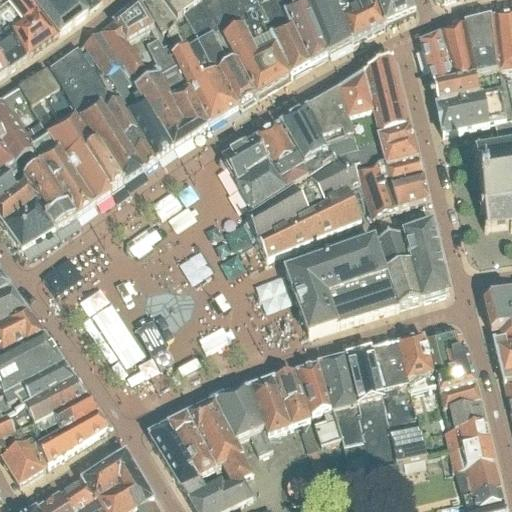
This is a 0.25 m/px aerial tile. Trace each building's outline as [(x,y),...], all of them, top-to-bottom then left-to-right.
[(0,0),(0,39),(1,42),(8,38),(28,64),(59,42),(25,0),(0,0)] [(25,0),(59,42),(88,19),(85,16),(73,0),(25,0)] [(73,0),(85,16),(88,19),(102,8),(95,0),(73,0)] [(151,0),(143,7),(161,41),(174,29),(157,0),(151,0)] [(192,0),(157,0),(174,29),(176,27),(180,24),(182,23),(198,51),(197,51),(212,77),(216,76),(238,115),(257,104),(222,44),(215,33),(208,18),(206,18),(205,14),(197,3),(196,4),(192,0)] [(192,0),(196,4),(197,3),(205,14),(206,18),(208,18),(215,33),(222,44),(257,104),(293,82),(286,69),(283,70),(265,31),(269,30),(259,12),(253,0),(192,0)] [(270,0),(273,5),(259,12),(269,30),(265,31),(283,70),(286,69),(293,82),(327,62),(299,0),(270,0)] [(299,0),(327,62),(348,52),(327,0),(299,0)] [(327,0),(348,52),(351,50),(385,34),(371,0),(327,0)] [(416,21),(408,0),(371,0),(385,34),(416,21)] [(442,10),(465,0),(432,0),(435,7),(442,10)] [(138,10),(112,31),(127,50),(150,37),(154,44),(158,43),(153,35),(138,10)] [(511,23),(492,28),(492,30),(499,79),(502,86),(506,90),(511,119),(511,23)] [(461,38),(460,36),(472,87),(499,79),(492,30),(461,38)] [(156,73),(149,76),(146,77),(127,50),(112,31),(100,40),(135,97),(154,131),(159,128),(171,157),(192,144),(159,84),(159,83),(157,80),(160,79),(157,72),(156,73)] [(179,44),(180,41),(175,33),(166,40),(178,58),(172,62),(168,54),(172,65),(171,65),(207,134),(223,125),(198,75),(195,77),(184,54),(183,49),(179,44)] [(460,36),(438,46),(451,92),(472,87),(460,36)] [(0,70),(7,80),(28,64),(8,38),(1,42),(0,39),(0,70)] [(156,168),(171,157),(159,128),(154,131),(135,97),(100,40),(83,54),(105,87),(112,81),(120,96),(116,98),(118,104),(120,107),(125,115),(130,124),(156,168)] [(190,55),(180,41),(179,44),(183,49),(184,54),(195,77),(198,75),(223,125),(238,115),(216,76),(212,77),(197,51),(190,55)] [(421,57),(433,96),(451,92),(438,46),(424,51),(421,57)] [(159,84),(192,144),(207,134),(171,65),(172,65),(168,54),(163,56),(158,47),(146,53),(156,73),(157,72),(160,79),(157,80),(159,83),(159,84)] [(143,179),(156,168),(130,124),(125,115),(120,107),(118,104),(116,98),(120,96),(112,81),(105,87),(83,54),(78,58),(99,89),(114,113),(104,119),(142,180),(143,179)] [(80,126),(80,127),(123,193),(142,180),(104,119),(114,113),(99,89),(78,58),(50,78),(80,126)] [(409,137),(391,67),(360,86),(379,147),(377,148),(380,156),(383,169),(386,177),(390,195),(421,186),(417,168),(409,137)] [(73,123),(71,124),(57,100),(59,99),(46,79),(18,96),(25,109),(30,117),(39,130),(47,144),(56,158),(92,214),(103,206),(109,202),(80,154),(72,141),(82,135),(78,129),(80,127),(80,126),(78,128),(73,123)] [(511,143),(511,137),(510,129),(505,130),(505,129),(501,99),(498,86),(502,86),(499,79),(472,87),(451,92),(433,96),(442,144),(495,133),(498,146),(511,143)] [(360,86),(336,101),(356,154),(352,155),(354,161),(344,163),(346,167),(353,180),(355,179),(383,169),(380,156),(377,148),(379,147),(360,86)] [(18,96),(1,107),(10,118),(25,109),(18,96)] [(336,101),(305,119),(326,153),(335,168),(337,172),(346,167),(344,163),(354,161),(352,155),(356,154),(336,101)] [(1,107),(0,107),(0,141),(7,151),(3,153),(14,170),(33,158),(30,155),(34,153),(26,140),(10,118),(1,107)] [(321,176),(335,168),(326,153),(305,119),(278,134),(302,172),(316,165),(321,176)] [(109,202),(123,193),(80,127),(78,129),(82,135),(72,141),(80,154),(109,202)] [(38,131),(26,140),(34,153),(30,155),(33,158),(39,169),(75,227),(76,226),(92,214),(56,158),(47,144),(39,130),(38,131)] [(254,147),(252,149),(266,170),(285,197),(307,184),(276,136),(255,148),(254,147)] [(266,170),(252,149),(227,165),(223,173),(235,192),(251,220),(285,197),(266,170)] [(511,151),(475,157),(488,237),(511,232),(511,151)] [(2,154),(0,155),(0,212),(18,201),(16,198),(8,185),(11,183),(19,178),(14,170),(3,153),(2,154)] [(40,211),(3,234),(21,260),(53,241),(75,227),(39,169),(33,158),(14,170),(19,178),(24,187),(40,211)] [(293,197),(245,229),(256,249),(302,224),(348,199),(360,193),(355,179),(353,180),(346,167),(337,172),(334,173),(322,180),(309,187),(293,197)] [(372,227),(396,218),(389,195),(390,195),(386,177),(383,169),(355,179),(360,193),(372,227)] [(18,201),(0,212),(0,230),(3,234),(40,211),(24,187),(19,178),(11,183),(8,185),(16,198),(18,201)] [(427,209),(421,186),(390,195),(389,195),(396,218),(427,209)] [(360,231),(348,199),(302,224),(256,249),(268,268),(360,231)] [(445,302),(449,301),(432,231),(402,241),(411,271),(383,281),(397,317),(398,317),(398,316),(445,302)] [(411,271),(402,241),(372,251),(383,281),(411,271)] [(396,317),(397,317),(383,281),(372,251),(371,251),(355,257),(356,257),(289,281),(289,280),(285,282),(286,286),(287,286),(294,304),(293,304),(294,306),(293,306),(298,320),(299,320),(300,322),(307,340),(306,340),(308,344),(312,343),(336,335),(338,335),(338,334),(396,317)] [(0,301),(9,298),(0,285),(0,301)] [(0,333),(25,321),(9,298),(0,301),(0,333)] [(503,346),(492,349),(511,346),(511,300),(489,303),(490,311),(485,313),(492,342),(502,339),(503,346)] [(88,322),(99,341),(110,333),(99,315),(88,322)] [(0,368),(44,346),(25,321),(0,333),(0,368)] [(459,342),(453,339),(425,346),(428,356),(430,356),(434,384),(449,381),(445,363),(464,358),(459,342)] [(0,407),(63,375),(44,346),(0,368),(0,407)] [(428,356),(426,357),(424,346),(398,353),(406,389),(409,401),(409,402),(410,402),(436,395),(434,384),(430,356),(428,356)] [(492,349),(499,376),(505,398),(511,396),(511,346),(492,349)] [(396,472),(426,466),(417,426),(415,427),(410,402),(409,402),(409,401),(406,389),(398,353),(369,360),(379,400),(385,407),(387,414),(382,415),(389,445),(389,446),(396,472)] [(474,393),(464,358),(445,363),(449,381),(434,384),(436,395),(438,402),(474,393)] [(369,360),(345,367),(365,452),(371,480),(396,474),(395,473),(396,472),(389,446),(389,445),(382,415),(387,414),(385,407),(379,400),(369,360)] [(345,367),(317,375),(343,447),(348,458),(350,478),(353,485),(362,483),(365,491),(373,488),(371,480),(365,452),(345,367)] [(29,414),(30,414),(73,390),(63,375),(0,407),(0,428),(7,425),(13,422),(29,414)] [(317,375),(293,382),(303,413),(309,430),(310,430),(309,425),(322,421),(325,431),(314,434),(320,454),(340,448),(342,456),(343,456),(351,485),(353,485),(350,478),(348,458),(343,447),(317,375)] [(293,382),(273,389),(284,419),(303,413),(293,382)] [(318,456),(308,431),(309,430),(303,413),(284,419),(273,389),(246,398),(246,399),(266,446),(300,432),(303,439),(300,440),(308,460),(307,461),(314,480),(322,476),(316,457),(318,456)] [(85,407),(73,390),(30,414),(24,417),(33,434),(33,435),(85,407)] [(479,409),(474,393),(438,402),(441,419),(449,416),(479,409)] [(236,450),(236,449),(248,443),(258,463),(271,457),(266,446),(246,399),(215,411),(249,483),(252,481),(236,450)] [(23,438),(34,456),(54,446),(96,423),(85,407),(33,435),(33,434),(23,438)] [(483,430),(479,409),(449,416),(441,419),(446,438),(455,436),(483,430)] [(241,487),(249,483),(215,411),(186,425),(213,479),(211,480),(212,481),(221,477),(229,491),(224,493),(226,500),(243,491),(241,487)] [(24,440),(13,422),(7,425),(0,428),(0,451),(7,448),(16,443),(21,445),(24,444),(22,441),(24,440)] [(34,456),(47,476),(106,438),(96,423),(54,446),(34,456)] [(186,425),(169,433),(199,487),(201,486),(201,487),(212,481),(211,480),(213,479),(186,425)] [(487,450),(483,430),(455,436),(446,438),(446,439),(443,440),(447,460),(454,457),(487,450)] [(188,507),(203,500),(206,499),(205,496),(200,498),(197,492),(199,491),(198,489),(201,487),(201,486),(199,487),(169,433),(151,442),(150,447),(188,507)] [(45,477),(24,444),(21,445),(16,443),(7,448),(0,451),(0,463),(19,494),(45,477)] [(489,450),(487,450),(454,457),(447,460),(451,478),(494,471),(489,450)] [(125,460),(81,490),(82,490),(94,511),(154,511),(153,510),(135,480),(136,479),(125,460)] [(500,496),(494,471),(451,478),(452,481),(455,480),(458,491),(462,505),(500,496)] [(396,477),(396,474),(371,480),(373,488),(378,511),(393,511),(405,509),(396,477)] [(229,491),(221,477),(212,481),(201,487),(198,489),(199,491),(197,492),(200,498),(205,496),(220,488),(224,493),(229,491)] [(240,511),(251,507),(243,491),(226,500),(224,493),(220,488),(205,496),(206,499),(203,500),(188,507),(191,511),(240,511)] [(94,511),(82,490),(82,491),(58,506),(62,511),(94,511)] [(486,511),(503,509),(500,496),(462,505),(464,511),(486,511)]
